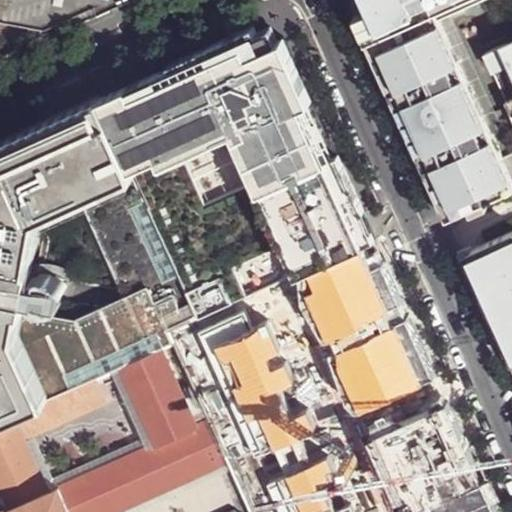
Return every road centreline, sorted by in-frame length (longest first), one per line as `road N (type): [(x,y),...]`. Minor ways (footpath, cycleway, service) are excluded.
road 1 (residential): [(511,450),(310,0)]
road 2 (residential): [(0,97),(223,0)]
